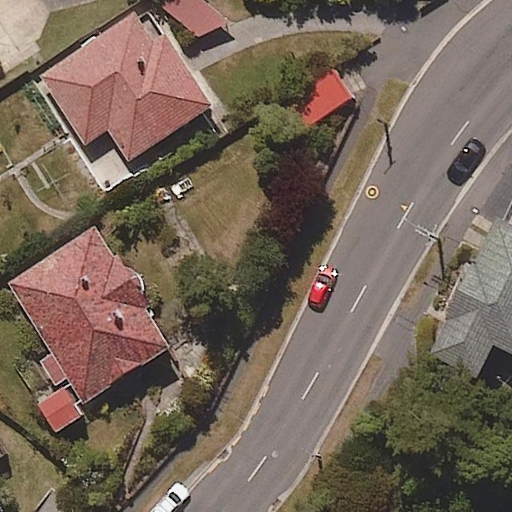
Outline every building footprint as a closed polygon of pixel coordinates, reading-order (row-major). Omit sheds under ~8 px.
[(227,18),(210,0),(181,0),(172,9),(202,42),(227,18)] [(162,40),(143,10),(42,75),(86,143),(111,127),(131,160),(219,104),(173,32),(162,40)] [(511,222),(505,219),(433,354),(480,379),(500,342),(511,348),(511,222)] [(178,344),(102,225),(11,283),(55,351),(41,360),(58,387),(39,399),(54,424),(178,344)] [(0,486),(8,481),(0,468),(0,511),(1,511),(0,510),(0,486)]
